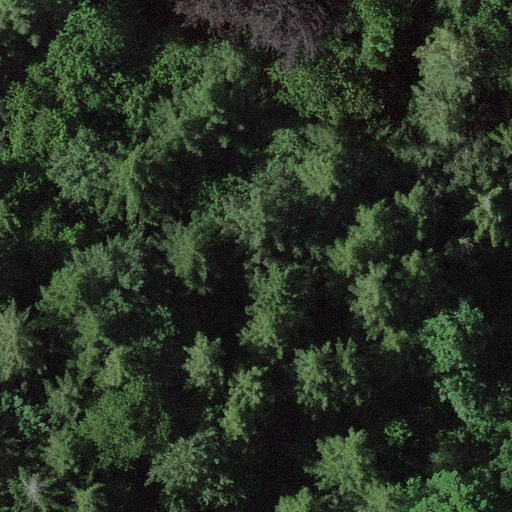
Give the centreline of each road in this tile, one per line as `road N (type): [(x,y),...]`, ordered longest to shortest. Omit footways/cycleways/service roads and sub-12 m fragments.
road 1 (track): [(404,0),(332,254),(237,511)]
road 2 (track): [(290,511),(415,391),(511,280)]
